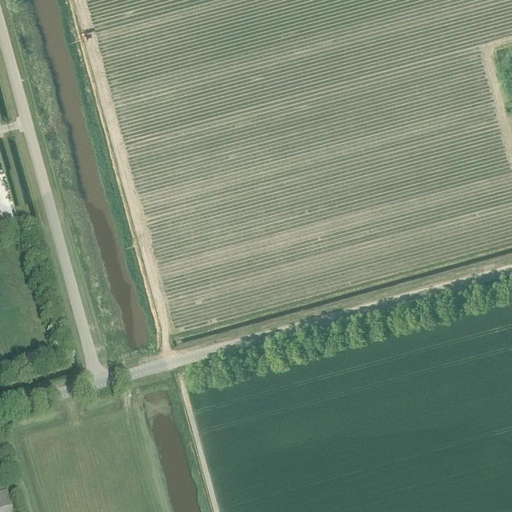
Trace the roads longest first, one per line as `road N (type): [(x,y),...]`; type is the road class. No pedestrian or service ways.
road 1 (unclassified): [(97,383),(511,270)]
road 2 (unclassified): [(97,383),(0,25)]
